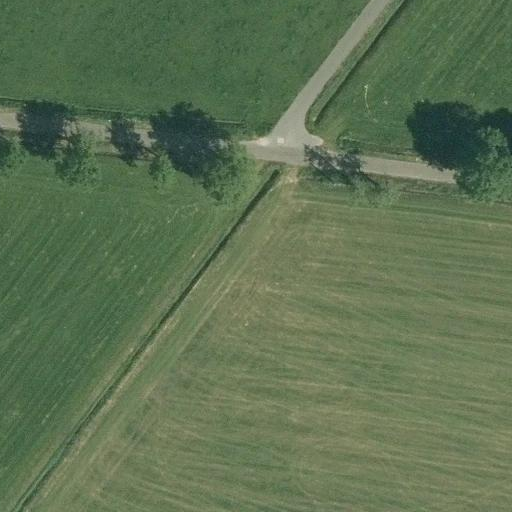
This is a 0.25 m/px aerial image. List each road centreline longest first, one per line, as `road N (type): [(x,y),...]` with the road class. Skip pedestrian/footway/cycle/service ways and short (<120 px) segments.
road 1 (unclassified): [(511,186),(0,116)]
road 2 (unknown): [(275,154),(389,0)]
